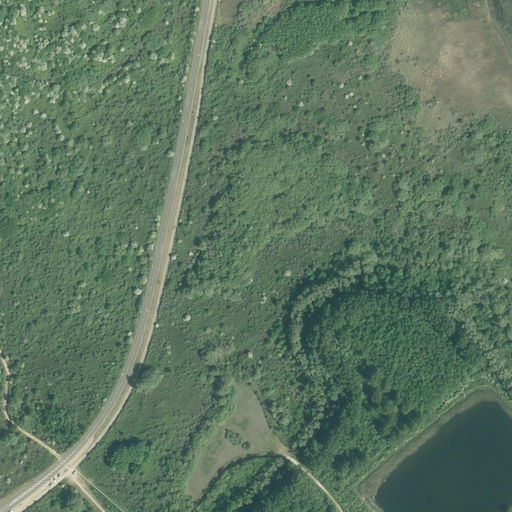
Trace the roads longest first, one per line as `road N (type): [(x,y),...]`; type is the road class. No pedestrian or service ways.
road 1 (tertiary): [(0,509),(84,440),(126,372),(162,235),(206,0)]
road 2 (track): [(189,511),(219,472),(276,454),(295,460),(337,502)]
